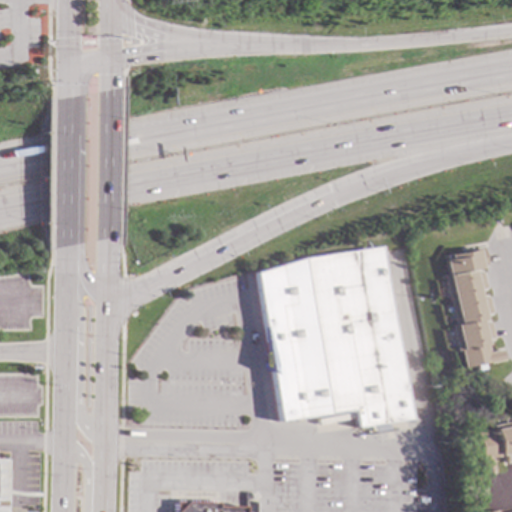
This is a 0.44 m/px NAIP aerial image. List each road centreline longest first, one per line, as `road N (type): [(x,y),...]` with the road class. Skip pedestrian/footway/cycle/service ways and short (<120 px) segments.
road 1 (motorway): [(0,210),(511,117)]
road 2 (motorway): [(511,68),(120,140)]
road 3 (secondary): [(99,511),(104,243)]
road 4 (motorway): [(511,32),(255,45)]
road 5 (motorway): [(136,293),(339,195)]
road 6 (motorway): [(339,195),(422,162),(511,141)]
road 7 (motorway): [(255,45),(140,24),(114,0)]
road 8 (secondary): [(104,243),(107,92)]
road 9 (secondary): [(58,379),(55,511)]
road 10 (motorway): [(120,140),(0,161)]
